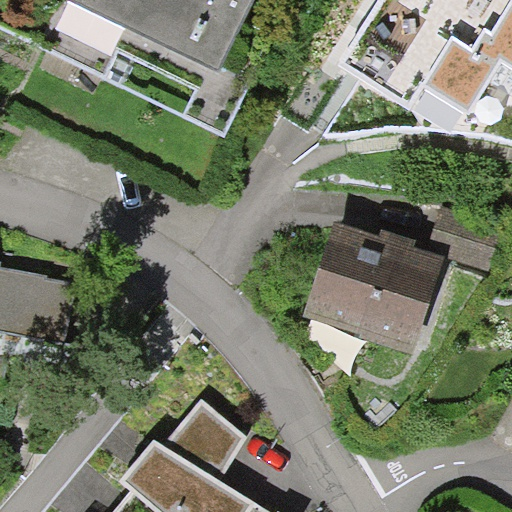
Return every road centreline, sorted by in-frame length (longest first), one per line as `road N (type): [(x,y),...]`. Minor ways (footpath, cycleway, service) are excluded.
road 1 (residential): [(353,509),(250,336),(196,281)]
road 2 (residential): [(196,281),(0,194)]
road 3 (residential): [(320,152),(196,281)]
road 4 (residential): [(353,509),(446,460),(511,477)]
